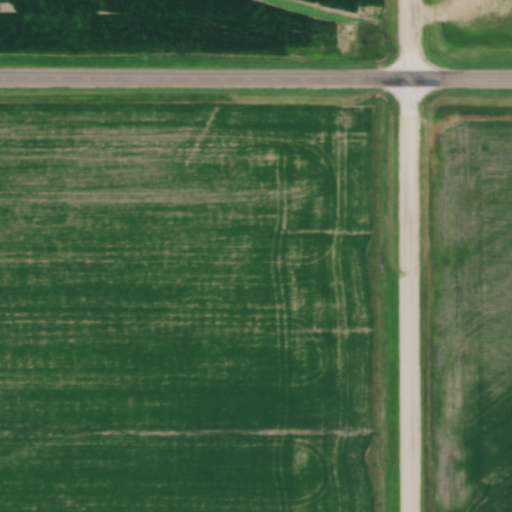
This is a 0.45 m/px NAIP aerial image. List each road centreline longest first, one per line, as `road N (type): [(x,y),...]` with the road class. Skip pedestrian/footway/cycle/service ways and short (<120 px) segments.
road 1 (tertiary): [(511,78),(0,76)]
road 2 (residential): [(408,0),(408,511)]
